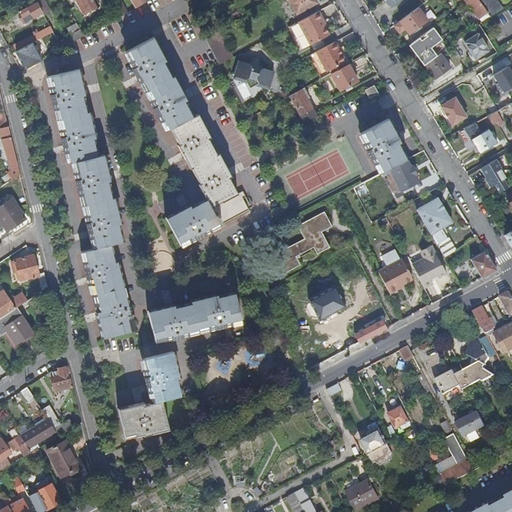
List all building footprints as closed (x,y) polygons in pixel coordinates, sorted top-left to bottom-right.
[(43,14),(45,17),(52,13),(45,0),(42,0),(37,3),(43,14)] [(75,0),(84,15),(100,7),(95,0),(75,0)] [(130,0),(136,10),(145,4),(142,0),(130,0)] [(317,3),(315,0),(288,0),(288,1),(289,3),(290,4),(293,6),(298,15),(317,3)] [(471,0),(467,3),(479,20),(488,14),(477,0),(471,0)] [(477,0),(488,14),(491,17),(503,9),(496,0),(477,0)] [(194,2),(188,5),(191,11),(192,13),(198,9),(194,2)] [(43,14),(37,3),(20,12),(26,23),(43,14)] [(418,9),(394,27),(400,34),(406,30),(410,35),(427,21),(418,9)] [(327,26),(320,11),(318,12),(325,27),(327,26)] [(325,27),(318,12),(291,27),(302,48),(303,50),(330,35),(325,27)] [(78,24),(66,27),(70,41),(82,38),(78,24)] [(480,24),(469,33),(486,61),(487,61),(498,54),(480,24)] [(14,46),(18,52),(36,42),(54,33),(51,27),(14,46)] [(436,27),(434,28),(440,37),(442,36),(436,27)] [(434,28),(412,45),(427,65),(441,54),(449,48),(440,37),(434,28)] [(220,31),(206,39),(209,46),(215,57),(220,66),(234,58),(220,31)] [(154,38),(148,41),(126,53),(134,69),(133,70),(137,78),(146,93),(147,92),(155,108),(154,109),(166,132),(170,130),(193,118),(185,102),(187,101),(184,96),(174,77),(172,79),(164,63),(166,62),(154,38)] [(18,52),(28,70),(43,61),(34,47),(37,45),(36,42),(18,52)] [(336,42),(311,56),(323,76),(324,79),(332,74),(348,65),(340,50),(336,42)] [(412,45),(410,46),(425,66),(426,65),(427,65),(412,45)] [(345,47),(340,50),(348,65),(349,65),(351,64),(347,57),(344,51),(346,49),(345,47)] [(427,65),(426,65),(437,81),(452,70),(441,54),(427,65)] [(495,72),(506,67),(503,60),(491,65),(495,72)] [(250,65),(242,62),(237,78),(246,80),(249,79),(252,85),(257,81),(259,85),(268,87),(272,74),(270,71),(264,70),(260,61),(250,65)] [(349,65),(348,65),(332,74),(341,91),(358,82),(349,65)] [(484,84),(490,80),(500,96),(511,88),(511,69),(509,65),(491,77),(486,69),(478,74),(484,84)] [(64,148),(68,166),(73,165),(98,159),(93,141),(96,140),(89,115),(87,115),(83,97),(85,97),(83,90),(79,71),(49,78),(53,96),(52,96),(58,122),(59,122),(64,140),(62,140),(64,148)] [(379,94),(374,86),(366,90),(370,98),(379,94)] [(312,99),(306,88),(303,90),(309,101),(312,99)] [(291,96),(305,123),(317,116),(309,101),(303,90),(291,96)] [(451,127),(469,117),(458,96),(440,106),(451,127)] [(511,107),(511,105),(497,113),(499,116),(510,110),(511,109),(511,107)] [(497,113),(488,117),(492,125),(497,122),(499,127),(503,125),(499,116),(497,113)] [(199,115),(193,118),(170,130),(179,146),(178,147),(182,155),(190,170),(191,170),(199,185),(199,186),(206,200),(211,209),(237,195),(229,180),(232,178),(229,173),(219,155),(217,156),(209,140),(211,139),(199,115)] [(482,119),(465,132),(470,140),(488,127),(482,119)] [(383,173),(408,160),(399,144),(401,143),(398,138),(388,120),(363,133),(371,149),(370,149),(383,173)] [(11,136),(9,128),(0,129),(0,132),(1,138),(11,136)] [(490,130),(471,141),(479,154),(498,144),(490,130)] [(12,171),(8,174),(13,182),(21,177),(12,139),(2,141),(12,171)] [(122,244),(118,226),(121,226),(114,200),(112,201),(108,184),(110,183),(108,176),(103,157),(98,159),(73,165),(78,182),(76,182),(83,208),(84,208),(88,224),(86,225),(89,234),(93,251),(110,247),(122,244)] [(496,161),(480,170),(486,179),(485,180),(490,189),(495,186),(499,194),(509,189),(504,181),(502,182),(496,174),(502,170),(496,161)] [(501,171),(496,174),(502,182),(504,181),(506,180),(501,171)] [(365,184),(356,188),(359,196),(369,192),(365,184)] [(242,193),(237,195),(211,209),(213,213),(221,227),(224,226),(249,212),(247,210),(252,207),(252,205),(249,199),(246,200),(242,193)] [(443,226),(430,234),(432,237),(442,230),(454,224),(439,199),(436,200),(445,216),(447,219),(446,222),(445,225),(443,226)] [(13,200),(9,203),(13,210),(18,207),(13,200)] [(210,210),(205,200),(189,209),(190,211),(188,213),(168,223),(181,247),(196,238),(197,240),(220,228),(210,210)] [(436,200),(417,212),(430,234),(443,226),(445,225),(446,222),(447,219),(445,216),(436,200)] [(13,210),(9,203),(0,208),(0,221),(7,232),(26,220),(18,207),(13,210)] [(213,213),(211,209),(210,210),(220,228),(221,227),(213,213)] [(287,250),(280,238),(266,246),(283,277),(300,267),(296,259),(314,250),(318,256),(330,249),(322,234),(332,228),(325,215),(298,229),(305,241),(287,250)] [(442,230),(432,237),(437,246),(448,241),(442,230)] [(444,259),(458,252),(450,239),(448,241),(437,246),(444,259)] [(133,333),(128,315),(130,315),(117,263),(115,264),(110,247),(93,251),(81,254),(87,280),(88,280),(93,297),(94,296),(98,314),(96,314),(97,317),(103,340),(133,333)] [(426,260),(413,267),(424,290),(432,286),(429,281),(437,278),(438,280),(445,276),(431,247),(422,252),(426,260)] [(496,272),(485,253),(471,261),(482,280),(496,272)] [(17,268),(21,282),(40,278),(34,257),(15,262),(16,263),(13,263),(14,268),(17,268)] [(402,261),(378,273),(389,294),(400,288),(399,287),(412,280),(402,261)] [(337,292),(335,287),(309,301),(310,304),(308,306),(307,309),(312,318),(316,320),(318,319),(320,321),(346,308),(341,299),(345,298),(341,290),(337,292)] [(0,320),(17,309),(11,301),(5,292),(0,295),(0,320)] [(216,329),(216,330),(229,327),(242,324),(234,292),(216,296),(216,295),(190,301),(191,303),(173,307),(173,305),(169,306),(147,311),(154,344),(173,339),(173,341),(198,334),(198,333),(216,329)] [(511,295),(510,292),(502,297),(511,315),(511,295)] [(22,294),(11,301),(17,309),(28,302),(22,294)] [(474,311),(487,334),(495,330),(483,307),(474,311)] [(34,335),(17,309),(0,320),(0,336),(7,332),(17,346),(34,335)] [(356,337),(360,345),(387,331),(382,322),(356,337)] [(511,325),(496,334),(507,354),(511,351),(511,325)] [(472,367),(464,371),(472,386),(481,381),(484,382),(496,376),(484,369),(491,359),(477,333),(466,355),(474,359),(472,367)] [(415,359),(411,353),(408,347),(401,351),(407,363),(415,359)] [(296,354),(304,367),(307,366),(306,363),(301,352),(296,354)] [(162,400),(181,396),(178,381),(181,380),(174,354),(143,362),(147,379),(146,380),(147,387),(151,403),(162,400)] [(56,393),(73,389),(69,369),(60,371),(60,373),(54,374),(55,379),(52,380),(56,393)] [(472,386),(464,371),(456,375),(454,371),(437,380),(444,394),(461,386),(463,391),(472,386)] [(343,391),(339,384),(327,390),(331,397),(343,391)] [(34,409),(40,406),(28,389),(22,393),(30,405),(31,404),(34,409)] [(312,406),(321,419),(328,415),(318,401),(312,406)] [(170,432),(163,403),(152,405),(145,407),(145,405),(140,406),(119,411),(127,441),(144,437),(144,438),(170,432)] [(60,437),(75,428),(70,421),(63,426),(50,407),(43,412),(50,422),(57,433),(60,437)] [(402,408),(389,415),(397,430),(410,423),(402,408)] [(486,427),(479,413),(468,419),(468,420),(466,421),(465,420),(457,424),(465,439),(486,427)] [(32,454),(33,454),(39,450),(37,445),(57,433),(50,422),(22,439),(32,454)] [(453,431),(448,422),(442,426),(447,434),(453,431)] [(393,455),(377,424),(368,429),(372,435),(362,441),(374,465),(376,463),(382,467),(391,462),(391,456),(393,455)] [(421,437),(417,430),(401,439),(405,446),(421,437)] [(452,470),(442,475),(443,477),(448,487),(475,472),(455,435),(449,439),(450,442),(447,444),(451,451),(452,451),(457,461),(459,460),(461,465),(452,470)] [(26,458),(32,454),(22,439),(21,438),(10,445),(14,452),(19,448),(26,458)] [(2,440),(0,441),(0,473),(10,467),(5,459),(7,458),(11,455),(5,446),(6,446),(2,440)] [(69,441),(66,443),(80,469),(70,474),(72,478),(87,473),(69,441)] [(80,469),(66,443),(47,453),(61,479),(70,474),(80,469)] [(35,458),(41,455),(39,450),(33,454),(35,458)] [(450,465),(452,470),(461,465),(459,460),(457,461),(450,465)] [(438,480),(443,489),(448,487),(443,477),(438,480)] [(380,499),(370,481),(348,493),(358,511),(380,499)] [(20,496),(26,493),(21,483),(15,486),(20,496)] [(29,498),(35,511),(45,511),(61,504),(51,486),(29,498)] [(257,486),(253,490),(258,496),(262,493),(257,486)] [(315,511),(303,489),(296,493),(305,511),(315,511)] [(305,511),(296,493),(287,498),(295,511),(305,511)] [(511,511),(511,493),(506,497),(508,499),(492,507),(490,505),(477,511),(511,511)] [(6,504),(10,511),(29,511),(23,500),(12,506),(10,501),(6,503),(6,504)] [(405,501),(392,508),(394,511),(399,511),(409,507),(405,501)] [(0,511),(10,511),(6,504),(6,503),(2,505),(5,510),(0,511)]
